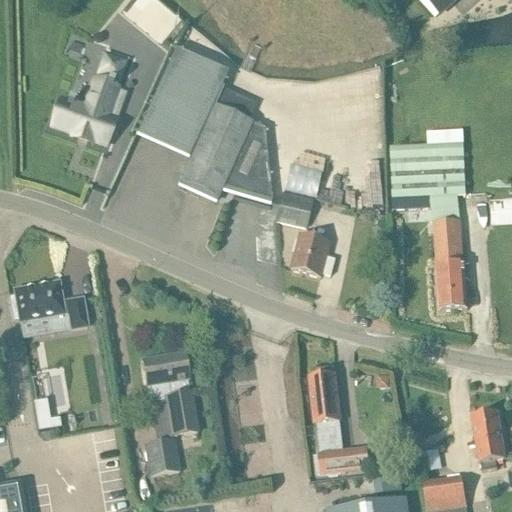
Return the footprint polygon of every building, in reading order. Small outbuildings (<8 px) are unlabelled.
[(423,0),(441,19),(461,0),(423,0)] [(149,41),(140,57),(154,66),(163,50),(149,41)] [(269,184),(263,133),(247,126),(255,109),(219,93),(226,75),(176,52),(144,124),(197,148),(180,184),(218,201),(223,190),(271,204),(269,184)] [(58,101),(48,131),(68,138),(67,141),(93,150),(94,147),(106,151),(117,122),(107,118),(118,89),(94,81),(84,109),(58,101)] [(295,93),(294,105),(311,106),(311,94),(295,93)] [(390,149),(393,201),(465,198),(463,146),(390,149)] [(290,167),(284,192),(315,200),(322,175),(290,167)] [(305,232),(310,214),(312,204),(284,197),(277,224),(305,232)] [(456,223),(434,225),(440,314),(468,312),(463,242),(458,242),(456,223)] [(290,273),(320,281),(321,277),(330,279),(334,262),(326,260),(329,247),(299,239),(290,273)] [(62,311),(57,287),(15,294),(20,324),(36,322),(39,338),(86,329),(81,303),(67,305),(68,310),(62,311)] [(198,436),(184,355),(142,362),(147,391),(148,390),(150,405),(163,402),(171,441),(198,436)] [(346,476),(344,454),(335,377),(309,380),(318,459),(314,459),(316,479),(346,476)] [(377,378),(377,391),(389,392),(389,379),(377,378)] [(49,423),(46,404),(34,405),(38,433),(60,429),(58,421),(49,423)] [(472,419),(475,439),(481,475),(499,472),(497,464),(506,462),(498,415),(472,419)] [(174,443),(145,450),(150,482),(179,475),(174,443)] [(439,452),(419,455),(423,474),(432,473),(442,471),(439,452)] [(400,478),(374,481),(375,485),(376,497),(377,497),(401,494),(402,494),(400,482),(400,478)] [(423,489),(426,511),(466,511),(462,481),(427,488),(423,489)] [(0,511),(25,511),(21,485),(0,488),(0,511)] [(409,511),(409,503),(347,511),(342,511),(409,511)]
